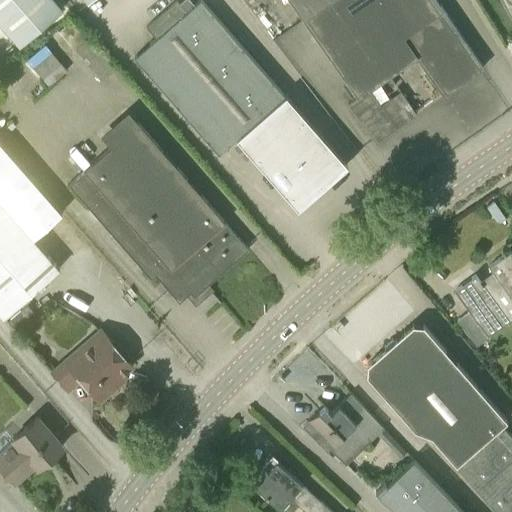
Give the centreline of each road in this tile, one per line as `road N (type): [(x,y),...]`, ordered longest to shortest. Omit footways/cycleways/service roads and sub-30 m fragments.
road 1 (tertiary): [(121,511),(204,410),(302,313),(511,144)]
road 2 (unknown): [(332,288),(122,51),(118,25),(134,0)]
road 3 (unknown): [(138,488),(0,331)]
road 4 (unknown): [(241,372),(281,428),(369,511)]
